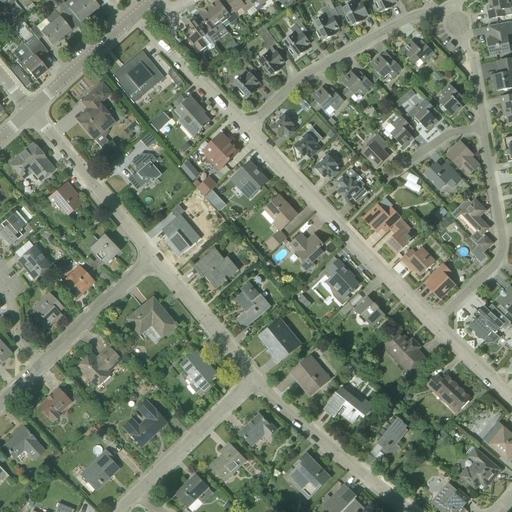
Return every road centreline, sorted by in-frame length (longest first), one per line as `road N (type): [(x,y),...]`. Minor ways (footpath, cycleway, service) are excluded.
road 1 (residential): [(434,326),(248,128)]
road 2 (residential): [(248,128),(305,74),(410,17),(430,12),(455,23)]
road 3 (residential): [(434,326),(502,250),(483,130)]
road 4 (residential): [(406,511),(252,379)]
road 5 (residential): [(153,257),(26,109)]
road 6 (residential): [(134,491),(252,379)]
road 7 (residential): [(248,128),(134,15)]
road 8 (residential): [(252,379),(153,257)]
road 9 (residential): [(39,365),(153,257)]
road 10 (tertiary): [(26,109),(134,15)]
